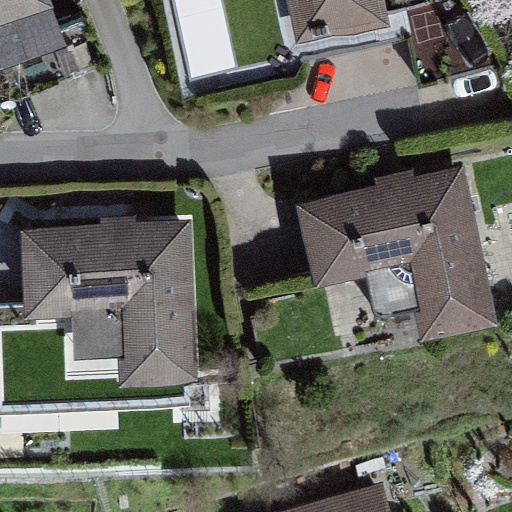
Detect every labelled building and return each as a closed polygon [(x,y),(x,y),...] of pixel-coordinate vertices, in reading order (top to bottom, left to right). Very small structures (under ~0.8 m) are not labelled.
[(57,0),(0,0),(0,62),(71,36),(57,0)] [(296,0),(303,39),(391,21),(387,0),(296,0)] [(420,42),(421,77),(470,75),(468,40),(420,42)] [(466,155),(306,190),(325,276),(373,265),(382,303),(424,294),(431,330),(501,314),(466,155)] [(192,213),(21,223),(25,299),(0,299),(0,409),(202,399),(192,213)] [(402,511),(394,481),(282,511),(402,511)]
